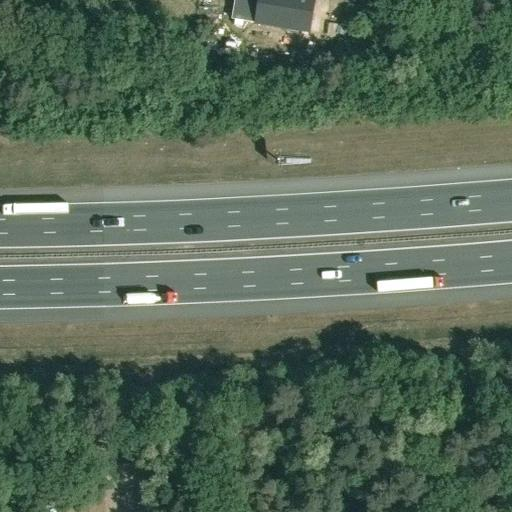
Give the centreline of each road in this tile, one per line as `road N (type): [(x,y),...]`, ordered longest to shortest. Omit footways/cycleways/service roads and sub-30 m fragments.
road 1 (motorway): [(0,287),(511,261)]
road 2 (motorway): [(511,200),(0,226)]
